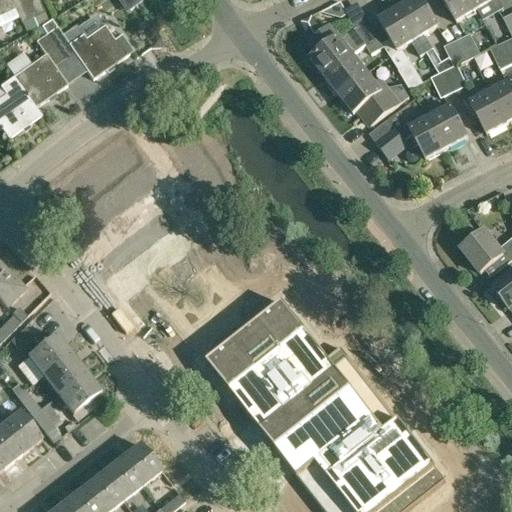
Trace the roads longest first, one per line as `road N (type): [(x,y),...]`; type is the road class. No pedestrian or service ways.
road 1 (residential): [(0,202),(53,153),(239,38)]
road 2 (residential): [(391,228),(239,38)]
road 3 (residential): [(142,379),(24,226),(0,210)]
road 4 (residential): [(511,380),(391,228)]
road 5 (residential): [(0,507),(126,402),(142,379)]
road 6 (residential): [(240,511),(142,379)]
road 7 (residential): [(391,228),(429,201),(511,169)]
